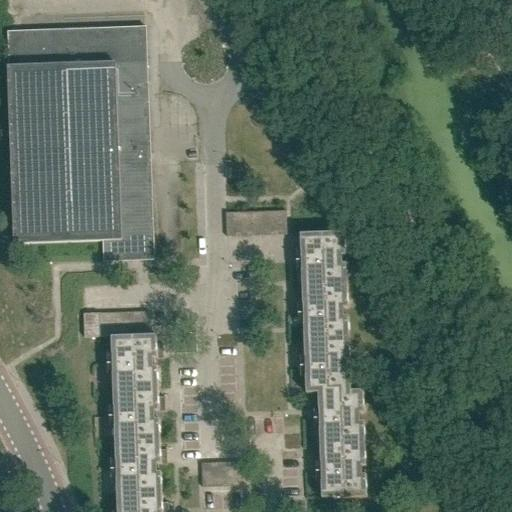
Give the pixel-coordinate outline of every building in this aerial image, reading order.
[(154,250),(151,177),(146,32),(9,37),(11,69),(10,69),(12,142),(16,246),(33,246),(104,243),(105,262),(105,264),(154,262),(154,261),(154,250)] [(274,214),(275,237),(288,237),(287,213),(274,214)] [(240,239),(251,238),(250,214),(239,215),(240,239)] [(251,238),(263,238),(262,214),(250,214),(251,238)] [(263,238),(275,237),(274,214),(262,214),(263,238)] [(227,239),(240,239),(239,215),(226,215),(227,239)] [(303,290),(349,288),(347,235),(301,237),(302,249),(294,249),(294,263),(294,264),(302,264),(303,290)] [(305,343),(350,341),(349,288),(303,290),(303,292),(304,301),(296,302),(296,316),(296,317),(304,316),(305,343)] [(125,339),(125,314),(112,315),(113,339),(125,339)] [(137,339),(137,314),(125,314),(125,339),(137,339)] [(149,338),(149,314),(137,314),(137,339),(149,338)] [(86,340),(101,339),(101,315),(85,316),(85,335),(86,340)] [(101,340),(112,339),(113,339),(112,315),(101,315),(101,339),(101,340)] [(125,339),(113,339),(112,339),(113,364),(113,374),(158,373),(158,361),(164,361),(164,360),(163,346),(157,346),(157,339),(157,338),(149,338),(137,339),(125,339)] [(306,369),(307,396),(319,395),(352,393),(350,341),(305,343),(305,345),(306,354),(298,355),(298,369),(306,369)] [(115,433),(160,432),(160,414),(166,414),(166,413),(165,399),(159,399),(159,390),(158,373),(113,374),(115,433)] [(312,422),(320,422),(321,448),(366,446),(364,393),(352,393),(319,395),(319,407),(311,407),(312,422)] [(117,492),(162,490),(162,467),(167,466),(167,452),(161,452),(161,444),(160,432),(115,433),(117,492)] [(366,446),(321,448),(321,459),(313,460),(314,474),(314,475),(322,474),(322,501),(368,499),(366,446)] [(227,488),(239,488),(238,464),(226,465),(227,488)] [(238,464),(239,488),(251,488),(250,464),(238,464)] [(203,489),(215,489),(214,465),(202,465),(203,489)] [(215,489),(227,488),(226,465),(214,465),(215,489)] [(162,490),(117,492),(118,511),(169,511),(169,504),(163,505),(163,497),(162,490)]
